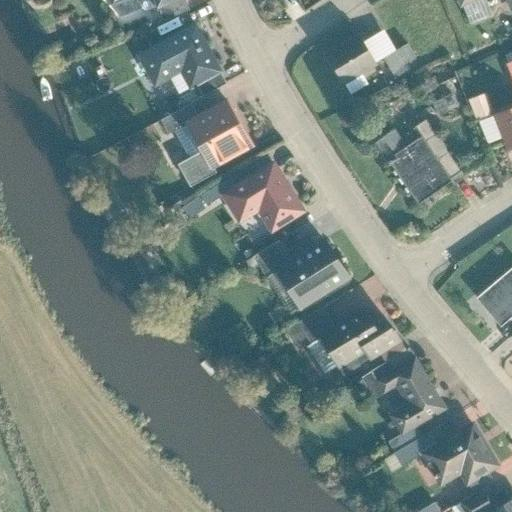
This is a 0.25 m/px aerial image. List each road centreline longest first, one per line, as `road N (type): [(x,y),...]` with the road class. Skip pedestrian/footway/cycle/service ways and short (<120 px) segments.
road 1 (residential): [(403,277),(302,136),(260,59)]
road 2 (residential): [(511,405),(403,277)]
road 3 (residential): [(403,277),(511,204)]
